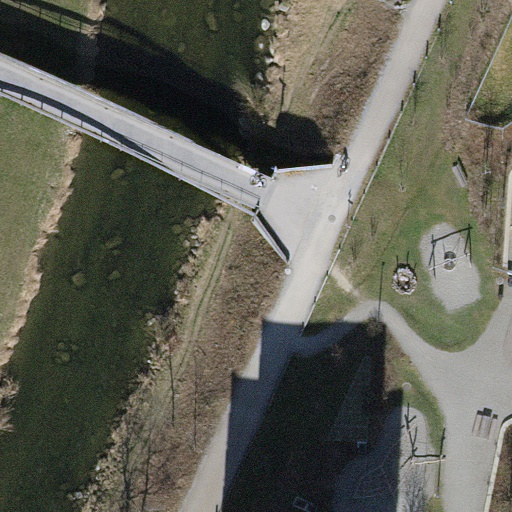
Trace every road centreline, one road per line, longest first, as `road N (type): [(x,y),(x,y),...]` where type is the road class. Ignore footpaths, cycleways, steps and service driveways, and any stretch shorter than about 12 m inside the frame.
road 1 (track): [(196,511),(323,222)]
road 2 (track): [(266,196),(0,78)]
road 3 (track): [(323,222),(427,0)]
